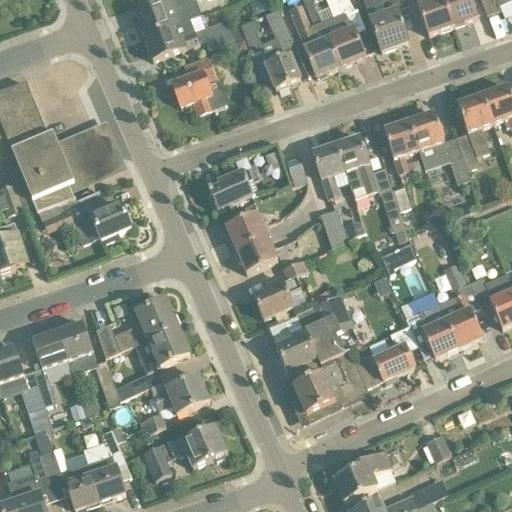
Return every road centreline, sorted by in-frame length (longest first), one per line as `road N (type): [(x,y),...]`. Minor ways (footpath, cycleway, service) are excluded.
road 1 (residential): [(511,48),(151,176)]
road 2 (residential): [(511,371),(280,474)]
road 3 (residential): [(280,474),(185,259)]
road 4 (residential): [(0,324),(185,259)]
road 5 (residential): [(151,176),(87,36)]
